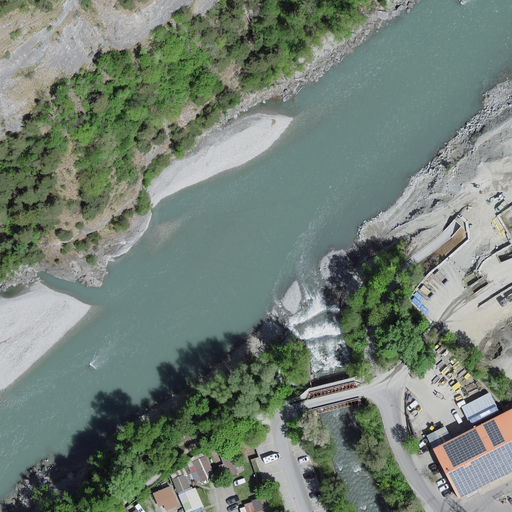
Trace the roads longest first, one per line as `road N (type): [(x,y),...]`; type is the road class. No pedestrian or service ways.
road 1 (unclassified): [(387,385),(286,418),(280,437),(307,511)]
road 2 (track): [(109,511),(200,439),(242,420),(283,423)]
road 3 (residential): [(387,385),(401,452),(434,511)]
